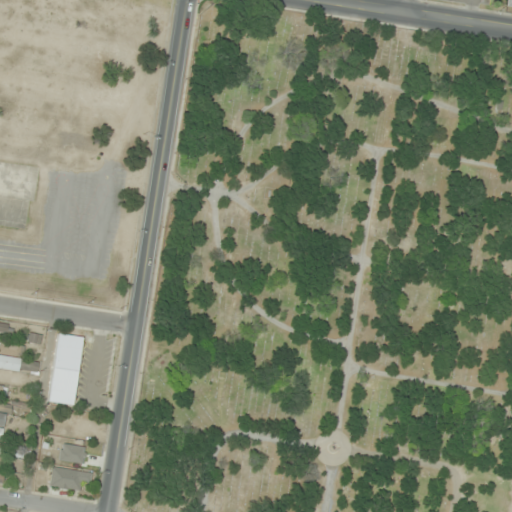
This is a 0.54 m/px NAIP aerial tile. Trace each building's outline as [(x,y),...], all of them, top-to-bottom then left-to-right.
[(0,332),(7,335),(9,327),(0,324),(0,332)] [(41,336),(30,334),(28,342),(40,344),(41,336)] [(73,406),(83,337),(58,334),(49,403),(73,406)] [(0,355),(23,354),(22,343),(0,343),(0,355)] [(0,368),(37,375),(39,362),(0,356),(0,368)] [(0,410),(8,413),(9,408),(27,412),(29,406),(12,402),(11,406),(0,403),(0,410)] [(86,457),(89,444),(64,439),(60,459),(76,462),(77,456),(86,457)] [(82,471),(52,468),(50,487),(80,490),(82,471)]
